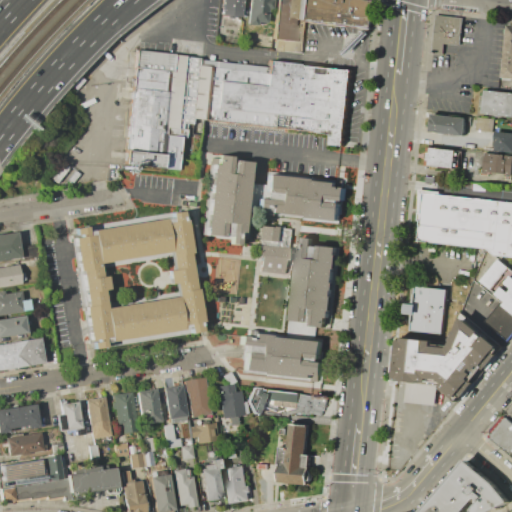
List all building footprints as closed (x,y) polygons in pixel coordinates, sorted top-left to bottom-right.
[(221,0),(241,0),(240,16),(232,16),(232,18),(226,17),(227,15),(220,14),(221,0)] [(248,0),(272,0),(272,9),(268,9),(266,23),(256,22),(256,25),(246,24),(248,0)] [(308,0),(305,23),(302,52),(270,49),(276,0),(308,0)] [(366,0),(371,1),(369,29),(305,23),(308,0),(366,0)] [(436,14),(464,17),(461,46),(444,44),(443,54),(432,52),(436,14)] [(508,24),(511,24),(511,77),(501,76),(508,24)] [(135,51),(198,57),(198,59),(192,119),(191,124),(186,124),(185,138),(181,138),(177,170),(123,164),(135,51)] [(351,69),(342,149),(327,148),(329,133),(192,119),(198,59),(267,67),(267,60),(351,69)] [(485,90),(511,92),(511,115),(483,113),(485,90)] [(431,114),(466,118),(464,135),(430,131),(431,114)] [(478,117),(495,119),(494,132),(476,130),(478,117)] [(496,132),(511,133),(511,152),(495,151),(496,132)] [(427,147),(456,150),(454,168),(425,165),(427,147)] [(485,152),(511,154),(511,176),(482,172),(485,152)] [(216,156),(230,157),(230,160),(250,162),(242,238),(238,238),(237,245),(228,244),(229,237),(204,234),(211,164),(215,164),(216,156)] [(266,175),(347,184),(345,200),(342,200),(340,221),(256,212),(257,198),(264,199),(266,175)] [(423,192),(511,200),(511,256),(495,255),(486,247),(418,240),(420,220),(419,220),(419,213),(421,213),(423,192)] [(166,222),(171,222),(170,213),(181,211),(183,220),(186,220),(191,253),(188,253),(194,289),(196,288),(203,331),(189,333),(188,324),(182,325),(177,297),(175,283),(169,284),(167,271),(173,270),(171,253),(166,222)] [(91,230),(165,219),(166,222),(171,253),(97,264),(91,230)] [(259,225),(275,226),(274,242),(257,241),(259,225)] [(73,228),(85,226),(86,231),(91,230),(97,264),(99,277),(106,276),(109,297),(102,298),(103,309),(108,341),(103,342),(104,347),(92,349),(91,341),(88,341),(83,307),(86,307),(80,271),(77,271),(72,237),(74,237),(73,228)] [(0,234),(16,232),(20,258),(0,261),(0,234)] [(297,250),(302,251),(303,248),(304,248),(305,237),(313,238),(313,244),(338,246),(332,318),(326,317),(325,327),(312,326),(312,322),(291,320),(297,250)] [(258,244),(287,247),(286,260),(284,260),(282,275),(258,272),(260,258),(257,257),(258,244)] [(21,248),(39,245),(41,255),(23,258),(21,248)] [(481,280),(499,259),(508,267),(491,288),(481,280)] [(0,267),(18,264),(21,283),(0,287),(0,267)] [(511,276),(511,311),(504,304),(506,302),(497,294),(503,287),(509,292),(511,289),(511,288),(506,283),(511,276)] [(415,286),(447,290),(442,334),(410,330),(412,314),(405,313),(406,303),(413,304),(415,286)] [(0,291),(3,291),(4,294),(20,291),(22,300),(29,299),(30,309),(0,314),(0,291)] [(103,309),(177,297),(182,325),(182,330),(108,341),(103,309)] [(499,303),(511,313),(511,333),(507,339),(485,321),(499,303)] [(29,311),(48,308),(50,319),(31,322),(29,311)] [(502,346),(457,311),(446,341),(399,336),(395,376),(437,380),(459,399),(502,346)] [(0,319),(23,315),(26,333),(0,337),(0,319)] [(245,332),(322,339),(320,361),(324,362),(323,375),(319,375),(319,379),(241,372),(244,345),(238,344),(239,336),(244,336),(245,332)] [(34,335),(52,333),(54,345),(36,348),(34,335)] [(0,346),(28,342),(32,367),(0,372),(0,346)] [(182,380),(204,377),(210,416),(191,419),(187,392),(184,392),(182,380)] [(407,381),(438,384),(436,404),(406,402),(407,381)] [(222,418),(217,386),(232,384),(233,391),(241,390),(244,415),(238,416),(239,424),(229,425),(228,417),(222,418)] [(163,387),(181,385),(186,421),(168,424),(163,387)] [(323,407),(321,414),(312,412),(306,412),(301,410),(296,411),(287,413),(286,416),(251,413),(244,399),(251,387),(299,392),(325,398),(323,407)] [(136,391),(155,388),(160,422),(141,425),(136,391)] [(111,395),(131,392),(137,432),(122,434),(120,424),(116,424),(111,395)] [(84,400),(103,397),(109,438),(99,440),(99,437),(90,439),(84,400)] [(58,404),(76,402),(81,429),(56,431),(55,416),(60,415),(58,404)] [(0,408),(33,404),(37,428),(26,430),(26,426),(8,428),(9,432),(0,433),(0,408)] [(511,455),(489,436),(505,417),(511,422),(511,455)] [(188,426),(212,423),(214,440),(195,443),(195,438),(190,439),(189,438),(188,426)] [(281,423),(308,425),(305,455),(308,455),(305,484),(275,481),(277,465),(281,423)] [(178,438),(172,438),(171,424),(162,425),(163,448),(178,447),(178,438)] [(4,437),(39,432),(42,450),(7,455),(4,437)] [(137,440),(153,438),(154,445),(138,447),(137,440)] [(189,438),(190,439),(191,445),(180,447),(176,447),(175,440),(189,438)] [(87,447),(95,445),(97,459),(89,460),(87,447)] [(180,447),(191,445),(193,458),(181,460),(180,447)] [(140,453),(152,451),(154,465),(142,466),(140,453)] [(129,455),(135,454),(140,453),(142,466),(131,468),(129,455)] [(44,457),(57,455),(61,479),(47,481),(44,457)] [(0,465),(41,459),(44,478),(3,484),(0,465)] [(205,470),(204,465),(211,464),(211,460),(218,459),(220,468),(217,468),(222,498),(204,500),(200,471),(205,470)] [(423,511),(467,459),(497,483),(508,500),(488,511),(423,511)] [(225,468),(244,465),(247,485),(250,485),(251,492),(248,492),(249,501),(230,503),(225,468)] [(65,475),(114,468),(117,487),(68,494),(66,480),(65,475)] [(172,471),(183,469),(184,476),(193,475),(197,506),(185,508),(185,505),(177,506),(172,471)] [(122,483),(120,472),(127,471),(129,482),(122,483)] [(152,511),(149,478),(150,478),(160,477),(168,476),(173,510),(159,511),(152,511)] [(13,488),(66,480),(68,494),(45,498),(44,496),(27,498),(27,497),(14,500),(13,488)] [(124,511),(120,484),(122,483),(129,482),(141,481),(145,511),(124,511)] [(0,496),(0,489),(13,488),(14,500),(1,502),(0,496)]
